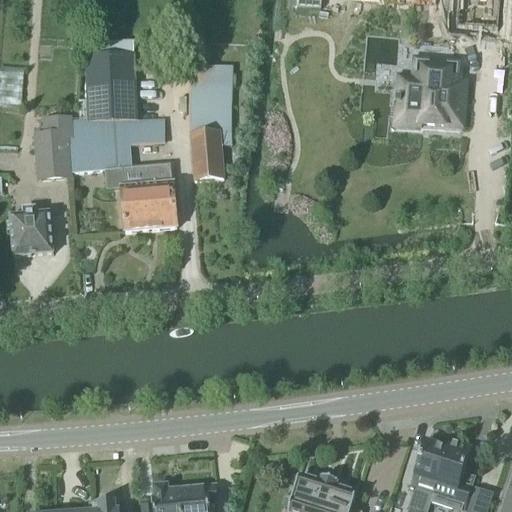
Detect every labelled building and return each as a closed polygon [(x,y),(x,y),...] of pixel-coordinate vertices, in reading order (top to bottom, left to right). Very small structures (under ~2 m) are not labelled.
[(471,15),(469,33),(469,38),(506,41),(508,18),(471,15)] [(128,148),(164,145),(164,123),(136,124),(135,100),(134,59),(85,61),(88,125),(52,125),(42,125),(42,137),(36,137),(39,180),(104,175),(106,195),(121,194),(125,237),(176,233),(173,190),(174,190),(172,167),(129,170),(128,148)] [(0,107),(21,109),(23,71),(0,68),(0,107)] [(378,94),(392,96),(398,96),(396,118),(420,120),(419,130),(431,131),(434,128),(460,130),(459,133),(461,134),(465,86),(399,80),(400,70),(380,69),(378,94)] [(190,139),(194,186),(223,183),(220,150),(231,149),(230,112),(232,71),(191,71),(191,92),(190,112),(191,139),(190,139)] [(21,213),(22,219),(9,220),(10,226),(6,227),(7,239),(11,238),(13,261),(53,257),(49,217),(35,218),(35,211),(21,213)] [(471,451),(449,444),(446,452),(436,489),(431,504),(455,511),(464,511),(471,491),(460,487),(471,451)] [(436,489),(446,452),(425,445),(410,491),(415,492),(408,511),(428,511),(431,504),(436,489)] [(355,498),(335,492),(337,486),(322,482),(320,487),(300,481),(300,480),(299,480),(288,511),(351,511),(356,498),(355,498)] [(511,511),(511,480),(501,511),(511,511)] [(178,511),(177,494),(167,495),(166,491),(154,492),(155,505),(152,505),(152,511),(178,511)] [(216,491),(177,494),(178,511),(208,511),(208,507),(217,506),(216,491)] [(474,492),(467,511),(487,511),(492,498),(474,492)]
